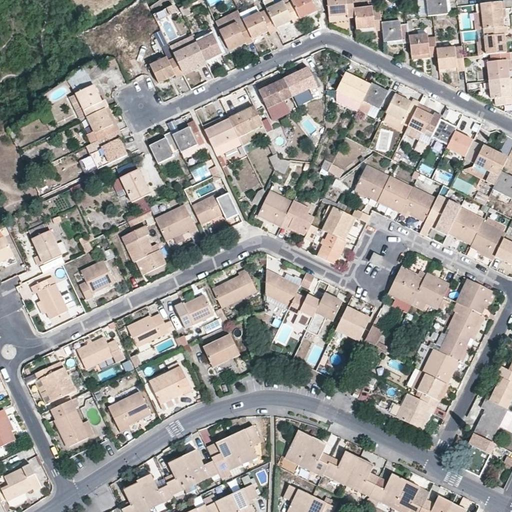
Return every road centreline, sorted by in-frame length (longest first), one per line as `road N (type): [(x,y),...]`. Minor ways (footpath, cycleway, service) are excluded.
road 1 (residential): [(511,127),(334,42),(146,121),(138,101)]
road 2 (residential): [(67,496),(174,429),(249,403),(327,419),(432,470)]
road 3 (residential): [(335,277),(256,245),(45,343),(22,346)]
road 4 (residential): [(432,470),(511,301)]
road 5 (residential): [(9,366),(67,496)]
